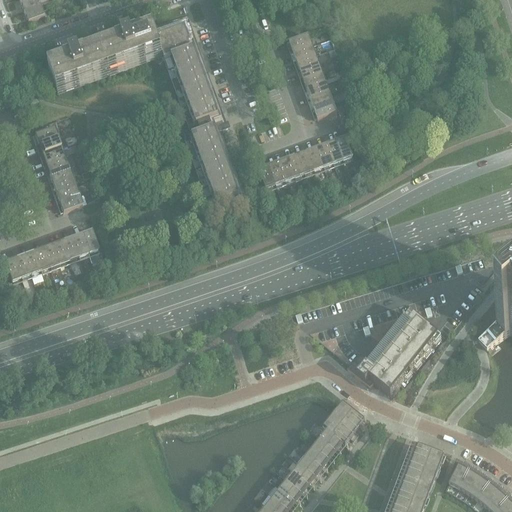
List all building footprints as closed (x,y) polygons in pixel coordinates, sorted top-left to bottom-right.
[(37,0),(21,0),(19,1),(24,12),(40,6),(37,0)] [(40,6),(24,12),(28,24),(44,18),(40,6)] [(228,128),(199,51),(189,22),(154,34),(163,58),(165,63),(193,140),(185,143),(210,211),(231,203),(245,198),(229,154),(220,131),(228,128)] [(132,40),(123,43),(122,43),(123,46),(102,53),(110,77),(163,58),(154,34),(133,42),(132,40)] [(309,38),(289,45),(293,56),(312,49),(309,38)] [(312,49),(293,56),(297,65),(316,58),(312,49)] [(80,59),(71,62),(70,62),(71,65),(50,73),(58,96),(110,77),(102,53),(81,61),(80,59)] [(316,58),(297,65),(300,75),(319,68),(316,58)] [(319,68),(300,75),(304,84),(323,77),(319,68)] [(323,77),(304,84),(307,94),(326,87),(323,77)] [(326,87),(307,94),(311,104),(330,96),(326,87)] [(330,96),(311,104),(314,113),(333,106),(330,96)] [(333,106),(314,113),(318,123),(336,117),(337,116),(333,106)] [(54,131),(35,139),(38,149),(58,142),(54,131)] [(64,139),(58,142),(38,149),(42,158),(61,151),(67,149),(64,139)] [(346,141),(336,145),(343,164),(353,161),(346,141)] [(336,145),(327,149),(334,168),(343,164),(336,145)] [(327,149),(317,152),(324,171),(334,168),(327,149)] [(61,151),(42,158),(45,168),(65,161),(61,151)] [(317,152),(307,155),(314,175),(324,171),(317,152)] [(307,155),(298,159),(305,178),(314,175),(307,155)] [(74,168),(71,158),(65,161),(45,168),(49,177),(68,170),(74,168)] [(298,159),(288,162),(295,182),(305,178),(298,159)] [(288,162),(279,166),(286,185),(295,182),(288,162)] [(279,166),(269,169),(276,189),(286,185),(279,166)] [(269,169),(259,173),(266,192),(276,189),(269,169)] [(68,170),(49,177),(52,187),(72,180),(68,170)] [(72,180),(52,187),(56,196),(75,189),(72,180)] [(75,189),(56,196),(59,206),(79,199),(75,189)] [(79,199),(59,206),(63,216),(82,209),(79,199)] [(91,234),(81,238),(88,257),(98,254),(91,234)] [(81,238),(72,242),(79,261),(88,257),(81,238)] [(72,242),(62,245),(69,264),(79,261),(72,242)] [(62,245),(53,249),(60,268),(69,264),(62,245)] [(53,249),(43,252),(50,271),(60,268),(53,249)] [(43,252),(33,255),(41,275),(50,271),(43,252)] [(33,255),(24,259),(31,278),(41,275),(33,255)] [(24,259),(14,262),(21,282),(31,278),(24,259)] [(14,262),(4,266),(11,285),(21,282),(14,262)] [(511,313),(478,341),(487,352),(510,334),(511,335),(511,313)] [(406,393),(444,344),(439,340),(411,318),(373,365),(361,356),(347,372),(370,391),(373,387),(391,401),(401,389),(406,393)] [(365,424),(347,409),(342,415),(360,430),(365,424)] [(355,436),(360,430),(342,415),(337,421),(355,436)] [(355,436),(337,421),(332,428),(350,442),(355,436)] [(350,442),(332,428),(327,434),(342,446),(345,448),(350,442)] [(342,446),(327,434),(321,442),(336,454),(342,446)] [(336,454),(321,442),(314,450),(329,463),(336,454)] [(412,448),(388,511),(425,511),(445,460),(412,448)] [(329,463),(314,450),(307,459),(322,471),(329,463)] [(322,471),(307,459),(300,467),(316,479),(322,471)] [(511,511),(511,499),(508,496),(503,491),(499,488),(493,483),(486,479),(483,476),(479,474),(474,471),(471,469),(467,467),(463,465),(461,464),(446,494),(456,500),(466,506),(474,511),(511,511)] [(316,479),(300,467),(294,476),(309,488),(316,479)] [(309,488),(294,476),(287,484),(302,496),(309,488)] [(302,496),(287,484),(280,493),(295,505),(302,496)] [(289,511),(295,505),(280,493),(273,501),(286,511),(289,511)] [(269,511),(286,511),(273,501),(267,510),(269,511)]
